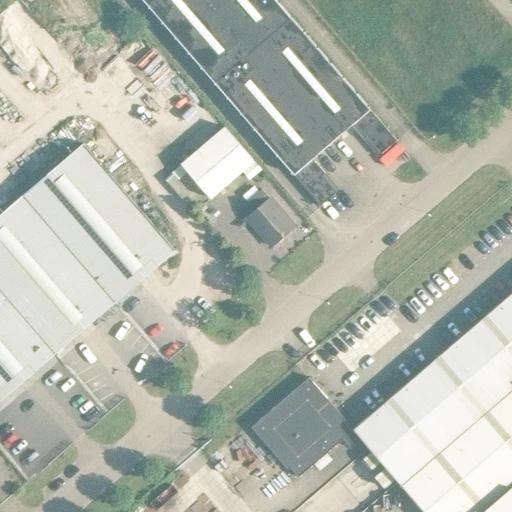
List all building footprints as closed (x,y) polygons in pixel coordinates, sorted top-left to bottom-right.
[(377,147),(396,131),(369,100),(370,100),(290,7),(284,0),(150,0),(319,196),(338,180),(312,149),(351,116),(377,147)] [(181,155),(210,189),(254,152),(225,118),(181,155)] [(0,203),(0,390),(172,242),(80,135),(0,203)] [(246,208),(271,236),(294,217),(269,188),(246,208)] [(277,394),(251,417),(287,459),(289,458),(298,467),(322,446),(342,429),(350,438),(361,429),(400,474),(432,511),(511,511),(511,282),(448,337),(419,362),(353,419),(353,418),(350,421),(343,413),(345,411),(308,367),(277,394)]
